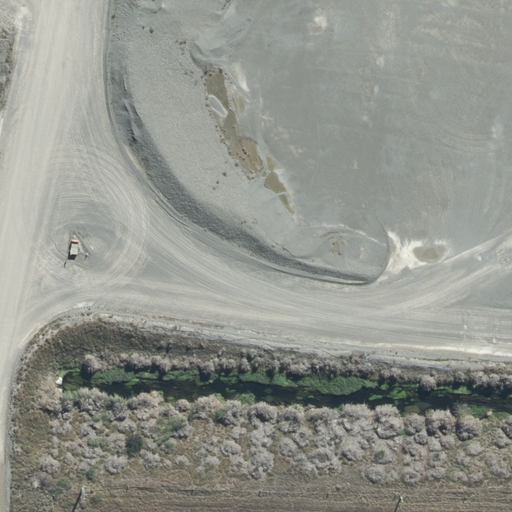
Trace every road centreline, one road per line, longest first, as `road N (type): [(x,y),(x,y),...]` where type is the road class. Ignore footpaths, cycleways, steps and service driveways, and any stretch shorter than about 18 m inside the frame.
road 1 (track): [(511,339),(0,313)]
road 2 (track): [(0,281),(6,234),(73,0)]
